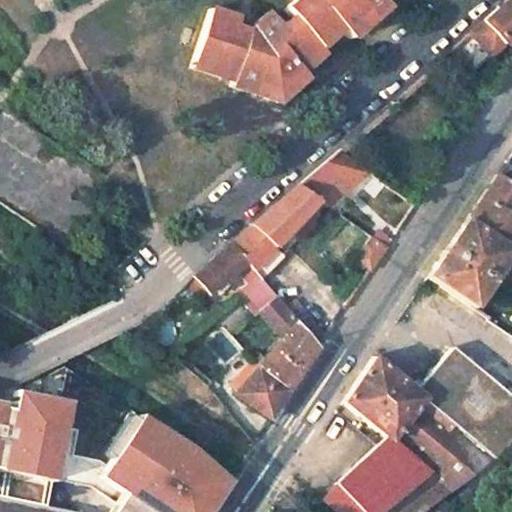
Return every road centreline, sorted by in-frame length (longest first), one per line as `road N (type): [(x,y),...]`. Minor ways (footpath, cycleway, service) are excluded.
road 1 (residential): [(470,0),(132,312),(0,373)]
road 2 (secondary): [(511,112),(232,511)]
